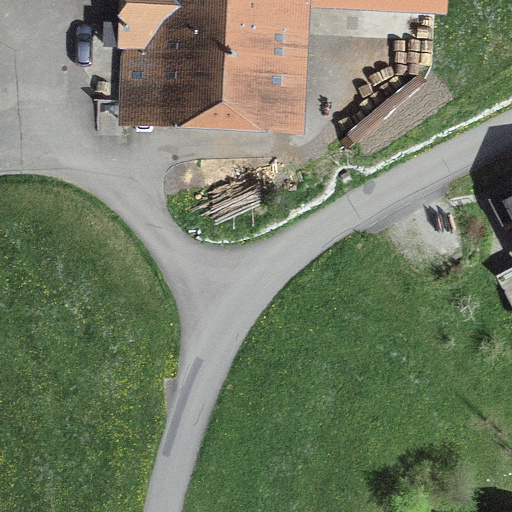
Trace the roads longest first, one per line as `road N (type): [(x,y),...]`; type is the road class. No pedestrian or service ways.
road 1 (track): [(511,127),(321,231),(228,307),(186,413),(163,511)]
road 2 (track): [(228,307),(89,155),(0,14)]
